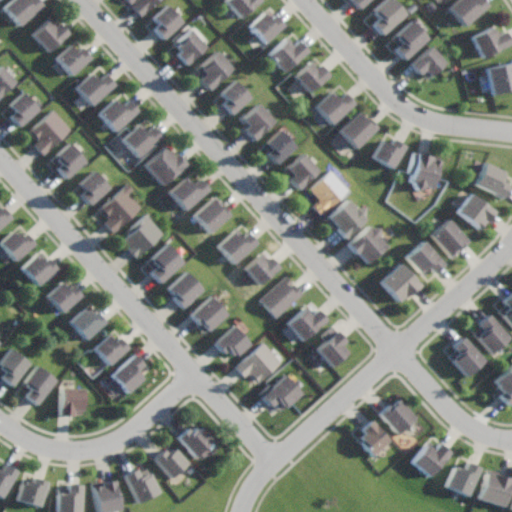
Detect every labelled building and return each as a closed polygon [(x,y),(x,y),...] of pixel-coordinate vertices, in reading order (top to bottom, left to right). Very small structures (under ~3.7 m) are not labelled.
[(35,0),(40,5),(19,24),(3,7),(10,0),(35,0)] [(156,0),(139,16),(130,6),(133,3),(132,1),(129,4),(125,0),(156,0)] [(222,1),(223,0),(256,0),(238,18),(222,1)] [(364,0),(355,8),(347,0),(364,0)] [(392,0),(403,13),(379,34),(370,24),(377,18),(370,11),(382,0),(392,0)] [(479,0),(484,5),(460,25),(445,7),(452,0),(479,0)] [(180,21),(160,38),(151,27),(156,23),(150,16),(166,4),(180,21)] [(271,17),(273,15),(282,25),(263,42),(248,25),(265,10),(271,17)] [(53,25),(57,22),(66,32),(46,50),(30,33),(47,18),(53,25)] [(425,38),(402,58),(393,48),(397,45),(390,37),(409,20),(425,38)] [(480,56),(470,36),(488,27),(490,30),(491,29),(494,34),(502,30),(508,43),(480,56)] [(203,46),(184,64),(175,54),(178,51),(173,46),(176,44),(174,42),(188,29),(203,46)] [(282,71),(267,55),(288,36),(293,43),(296,41),(305,51),(282,71)] [(74,51),(79,47),(88,57),(70,74),(54,57),(68,44),(74,51)] [(443,62),(425,77),(420,72),(418,74),(409,63),(428,46),(443,62)] [(230,68),(206,89),(197,78),(203,73),(199,68),(200,67),(198,65),(214,50),(230,68)] [(307,91),(293,75),(310,60),(315,66),(317,64),(326,75),(307,91)] [(485,67),(511,60),(511,88),(491,93),(485,67)] [(0,64),(13,79),(0,90),(0,64)] [(91,105),(75,87),(91,72),(98,80),(104,74),(113,84),(91,105)] [(234,79),(248,96),(228,114),(219,104),(223,100),(218,93),(234,79)] [(335,98),(342,92),(351,101),(329,122),(312,105),(328,90),(335,98)] [(36,107),(17,124),(8,113),(9,112),(4,106),(21,91),(36,107)] [(113,129),(97,111),(113,96),(120,104),(126,98),(136,108),(113,129)] [(256,104),(271,121),(250,139),(241,129),(246,125),(240,118),(256,104)] [(70,127),(42,153),(33,143),(38,139),(29,130),(53,109),(70,127)] [(363,118),(365,116),(375,126),(354,146),(338,129),(356,111),(363,118)] [(137,155),(120,137),(136,123),(137,124),(140,122),(146,128),(150,124),(160,134),(137,155)] [(279,129),(293,146),(273,164),(264,154),(268,150),(262,143),(279,129)] [(401,146),(389,167),(369,156),(378,140),(386,145),(390,139),(401,146)] [(67,141),(83,159),(65,176),(55,165),(57,165),(49,157),(67,141)] [(173,156),(176,153),(184,162),(160,184),(142,164),(163,145),(173,156)] [(415,152),(423,155),(424,153),(438,156),(430,186),(423,185),(415,189),(411,181),(407,181),(409,174),(406,173),(412,152),(415,152)] [(301,154),(315,170),(295,188),(286,178),(290,175),(285,168),(301,154)] [(484,161),(504,171),(499,180),(507,183),(500,197),(494,194),(494,193),(473,183),(484,161)] [(106,185),(88,202),(79,192),(84,188),(77,181),(91,169),(106,185)] [(347,190),(319,215),(310,206),(317,199),(308,189),(329,170),(347,190)] [(190,184),(196,178),(205,188),(183,209),(166,191),(182,176),(190,184)] [(140,206),(111,231),(102,220),(106,216),(98,207),(127,183),(132,189),(128,193),(140,206)] [(469,192),(491,211),(484,220),(482,218),(479,221),(480,222),(476,227),(454,209),(469,192)] [(227,213),(208,231),(192,213),(211,196),(227,213)] [(346,199),(354,208),(362,208),(362,218),(363,219),(342,238),(324,218),(346,199)] [(0,225),(0,209),(1,208),(10,217),(0,225)] [(161,232),(134,255),(120,239),(128,232),(125,229),(144,212),(161,232)] [(446,219),(465,240),(455,249),(457,251),(449,258),(428,234),(446,219)] [(366,226),(367,227),(377,228),(377,237),(384,246),(364,263),(356,253),(354,254),(346,244),(366,226)] [(241,235),(245,231),(254,241),(232,262),(216,245),(235,228),(241,235)] [(31,242),(13,259),(0,245),(0,238),(9,229),(11,232),(14,229),(19,234),(22,231),(31,242)] [(421,241),(442,263),(431,273),(428,270),(422,276),(404,256),(421,241)] [(181,260),(158,280),(149,270),(151,268),(144,260),(165,242),(181,260)] [(35,284),(19,266),(37,250),(43,257),(45,256),(56,269),(45,279),(43,277),(35,284)] [(258,283),(244,267),(261,253),(266,259),(269,256),(278,266),(258,283)] [(399,262),(418,283),(408,293),(407,291),(396,300),(379,281),(399,262)] [(183,269),(200,287),(189,297),(190,298),(182,306),(171,295),(172,294),(165,287),(183,269)] [(300,294),(273,317),(259,299),(285,276),(300,294)] [(78,293),(59,311),(44,295),(60,279),(66,286),(68,284),(78,293)] [(510,292),(511,294),(511,328),(498,313),(504,307),(499,301),(510,292)] [(225,313),(204,331),(189,312),(210,295),(225,313)] [(310,312),(315,308),(324,318),(299,340),(284,322),(304,305),(310,312)] [(102,321),(84,338),(67,321),(80,309),(82,311),(85,308),(89,313),(92,310),(102,321)] [(485,314),(506,337),(489,352),(474,335),(480,330),(475,323),(485,314)] [(233,325),(249,343),(236,355),(234,352),(232,354),(227,349),(223,353),(214,342),(233,325)] [(315,347),(322,340),(319,336),(329,326),(342,340),(339,343),(345,350),(330,364),(315,347)] [(124,346),(106,363),(91,346),(107,331),(113,338),(115,336),(124,346)] [(459,336),(479,360),(463,374),(448,357),(454,352),(449,346),(459,336)] [(261,341),(279,361),(255,382),(246,372),(243,376),(234,365),(261,341)] [(25,362),(10,383),(0,376),(0,358),(7,349),(25,362)] [(141,377),(125,391),(120,385),(113,391),(107,383),(113,377),(110,374),(133,354),(141,364),(135,370),(141,377)] [(511,363),(511,398),(506,404),(496,394),(499,392),(494,387),(496,385),(491,380),(511,362),(511,363)] [(53,378),(34,402),(24,394),(29,388),(20,381),(34,363),(53,378)] [(299,391),(279,409),(273,401),(269,404),(258,392),(268,382),(270,385),(283,374),(299,391)] [(80,387),(79,413),(73,412),(73,414),(57,413),(58,386),(80,387)] [(376,413),(387,403),(389,405),(395,400),(411,417),(394,433),(376,413)] [(367,419),(385,440),(368,455),(357,442),(359,440),(356,437),(360,433),(357,428),(367,419)] [(176,436),(186,427),(189,431),(194,426),(196,429),(198,427),(209,440),(192,455),(176,436)] [(408,462),(425,441),(432,447),(435,444),(447,454),(439,464),(437,462),(425,477),(408,462)] [(152,456),(162,447),(167,452),(172,447),(185,461),(169,476),(152,456)] [(475,467),(463,494),(442,485),(451,466),(460,469),(463,461),(475,467)] [(14,469),(0,493),(0,466),(2,462),(14,469)] [(122,474),(134,468),(136,472),(146,468),(157,491),(135,501),(122,474)] [(500,505),(475,497),(484,468),(494,471),(493,472),(509,477),(500,505)] [(36,505),(13,499),(18,482),(21,483),(22,479),(29,481),(30,476),(46,481),(43,495),(39,494),(36,505)] [(102,481),(114,479),(120,508),(97,511),(91,481),(101,479),(102,481)] [(79,484),(77,511),(53,511),(55,489),(65,489),(65,483),(79,484)]
